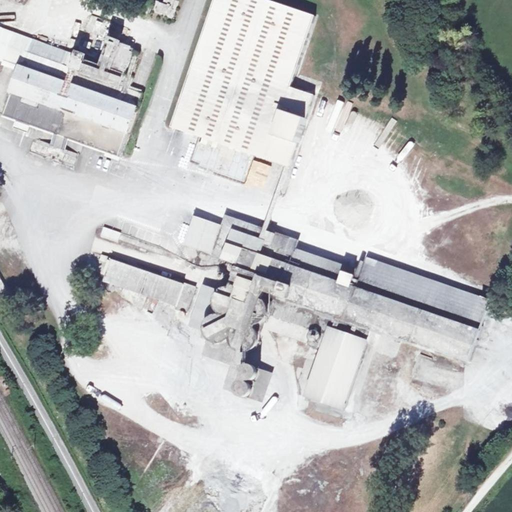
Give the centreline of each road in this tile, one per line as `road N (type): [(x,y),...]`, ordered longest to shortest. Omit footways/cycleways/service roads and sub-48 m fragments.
road 1 (unknown): [(511,345),(452,401),(404,420),(358,428),(245,425)]
road 2 (unclassified): [(97,511),(0,336)]
road 3 (unknown): [(511,295),(383,221)]
